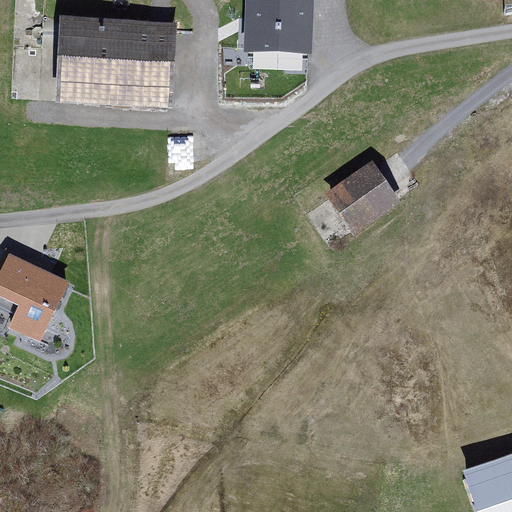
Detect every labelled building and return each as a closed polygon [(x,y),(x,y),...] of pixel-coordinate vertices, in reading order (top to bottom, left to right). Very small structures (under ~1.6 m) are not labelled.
[(312,0),(251,0),(249,68),(310,70),(312,0)] [(177,33),(66,27),(61,116),(173,122),(177,33)] [(402,209),(374,168),(324,202),(352,243),(402,209)] [(54,282),(7,260),(0,275),(0,318),(63,347),(81,306),(50,291),(54,282)] [(511,511),(511,463),(466,480),(477,511),(511,511)]
